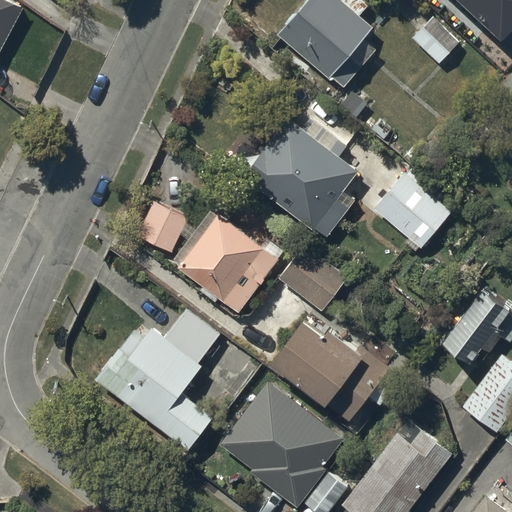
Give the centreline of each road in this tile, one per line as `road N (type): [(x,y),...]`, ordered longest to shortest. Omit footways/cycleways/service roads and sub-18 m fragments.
road 1 (residential): [(165,0),(0,349)]
road 2 (residential): [(0,416),(126,511)]
